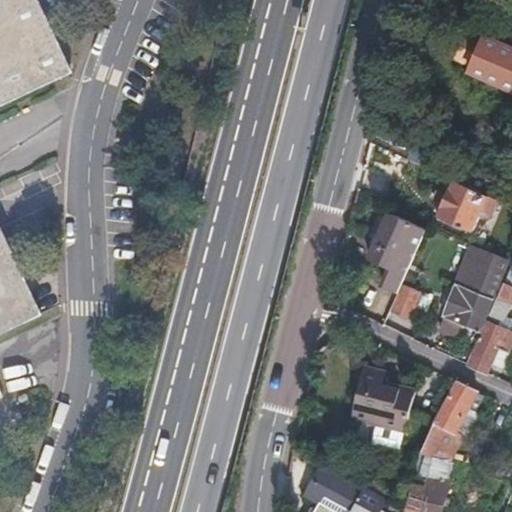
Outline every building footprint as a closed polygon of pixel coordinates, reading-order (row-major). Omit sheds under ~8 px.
[(0,0),(0,106),(71,73),(36,0),(0,0)] [(455,27),(444,50),(473,64),(471,69),(511,88),(511,45),(487,34),(484,40),(455,27)] [(501,184),(464,167),(440,219),(476,236),(501,184)] [(401,286),(427,230),(392,213),(370,259),(392,270),(388,280),(401,286)] [(0,335),(41,316),(0,229),(0,335)] [(511,261),(476,244),(443,315),(478,332),(511,261)] [(511,282),(505,279),(467,362),(487,372),(491,363),(503,368),(511,347),(511,331),(499,326),(504,316),(506,317),(511,303),(511,282)] [(406,284),(393,308),(408,315),(420,291),(406,284)] [(418,389),(386,380),(389,370),(368,364),(353,416),(406,431),(418,389)] [(479,391),(458,381),(422,449),(431,452),(450,459),(451,459),(464,434),(458,431),(479,391)] [(485,394),(479,391),(458,431),(464,434),(469,436),(481,413),(477,410),(485,394)] [(321,502),(314,511),(387,511),(395,498),(389,495),(324,461),(307,494),(321,502)] [(417,470),(408,505),(405,511),(443,511),(454,483),(417,470)]
